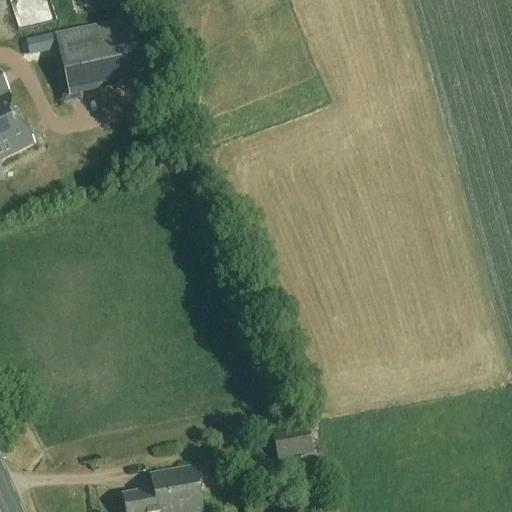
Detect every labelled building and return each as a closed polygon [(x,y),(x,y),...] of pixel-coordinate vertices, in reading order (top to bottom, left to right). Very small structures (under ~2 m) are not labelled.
[(13,0),(19,28),(57,20),(52,0),(13,0)] [(146,78),(134,20),(53,37),(66,95),(146,78)] [(0,163),(1,164),(35,146),(0,76),(0,163)] [(276,464),(312,457),(307,433),(271,440),(276,464)] [(202,511),(194,470),(152,478),(155,494),(123,500),(125,511),(202,511)]
